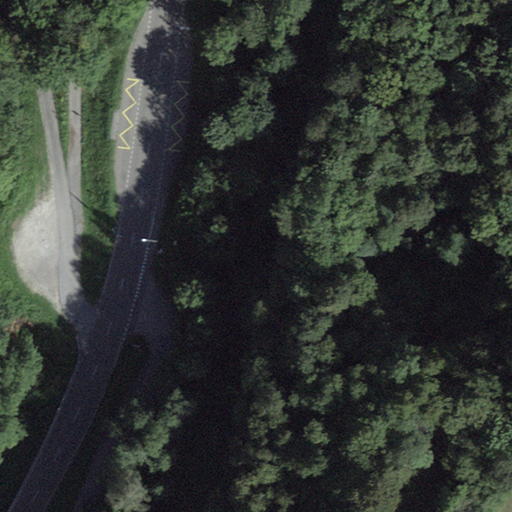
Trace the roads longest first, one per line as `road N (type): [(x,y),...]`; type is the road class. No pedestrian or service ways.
road 1 (unclassified): [(109,325),(78,306),(67,277),(67,205),(25,0)]
road 2 (secondary): [(169,0),(134,240),(109,325)]
road 3 (residential): [(85,511),(150,356),(149,341),(137,331),(109,325)]
road 4 (track): [(67,205),(73,0)]
road 5 (secondary): [(109,325),(64,444),(28,511)]
